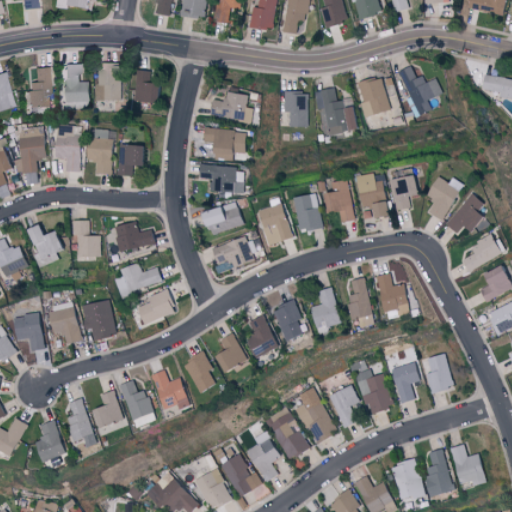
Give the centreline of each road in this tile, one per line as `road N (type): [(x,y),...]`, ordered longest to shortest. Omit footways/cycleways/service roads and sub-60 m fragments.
road 1 (residential): [(0,46),(118,38),(317,63),(418,36),(453,36),(511,51)]
road 2 (residential): [(37,386),(147,353),(291,270),(402,244),(429,262)]
road 3 (residential): [(201,50),(183,123),(179,201),(214,313)]
road 4 (residential): [(278,511),(365,449),(503,405)]
road 5 (residential): [(0,221),(55,199),(179,201)]
road 6 (residential): [(429,262),(511,425)]
